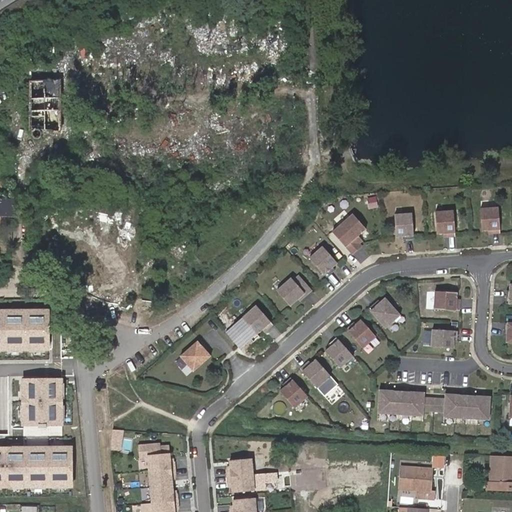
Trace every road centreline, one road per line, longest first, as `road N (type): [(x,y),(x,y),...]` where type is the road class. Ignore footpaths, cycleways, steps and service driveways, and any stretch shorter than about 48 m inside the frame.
road 1 (residential): [(312,175),(218,288),(89,380),(100,511)]
road 2 (residential): [(227,399),(377,267),(485,257)]
road 3 (track): [(307,0),(312,175)]
road 4 (residential): [(485,257),(482,342),(499,365),(511,366)]
road 5 (residential): [(227,399),(198,435),(203,511)]
